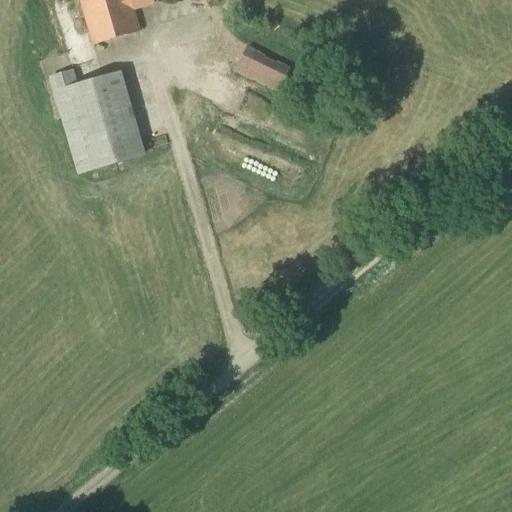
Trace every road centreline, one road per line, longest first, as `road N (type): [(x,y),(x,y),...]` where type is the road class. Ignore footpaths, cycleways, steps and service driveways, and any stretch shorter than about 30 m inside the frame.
road 1 (track): [(256,353),(511,139)]
road 2 (unclassified): [(67,511),(256,353)]
